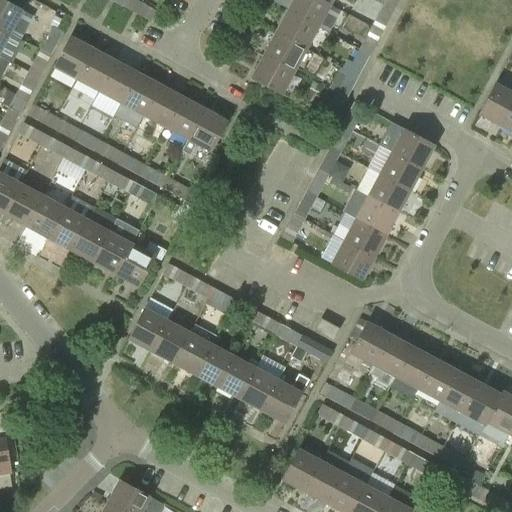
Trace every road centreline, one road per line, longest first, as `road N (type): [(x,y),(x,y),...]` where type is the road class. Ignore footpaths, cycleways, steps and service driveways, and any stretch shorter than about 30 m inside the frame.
road 1 (residential): [(511,351),(435,311),(416,287),(420,257),(476,150)]
road 2 (residential): [(121,432),(0,285)]
road 3 (residential): [(261,511),(121,432)]
road 4 (residential): [(476,150),(367,90)]
